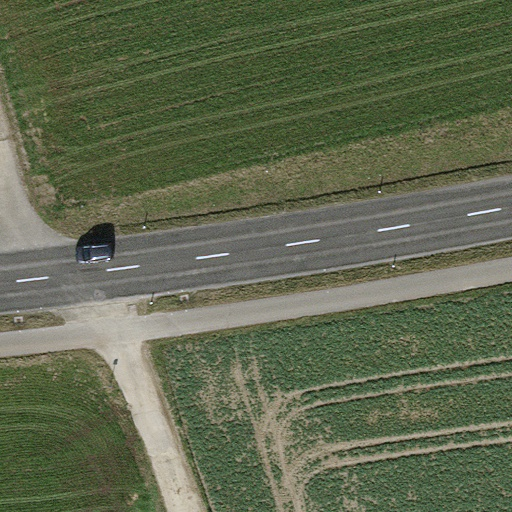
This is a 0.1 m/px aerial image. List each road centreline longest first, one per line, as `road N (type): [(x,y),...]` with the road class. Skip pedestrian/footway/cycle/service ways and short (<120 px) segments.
road 1 (tertiary): [(511,206),(0,282)]
road 2 (track): [(96,272),(184,511)]
road 3 (track): [(24,280),(0,157)]
